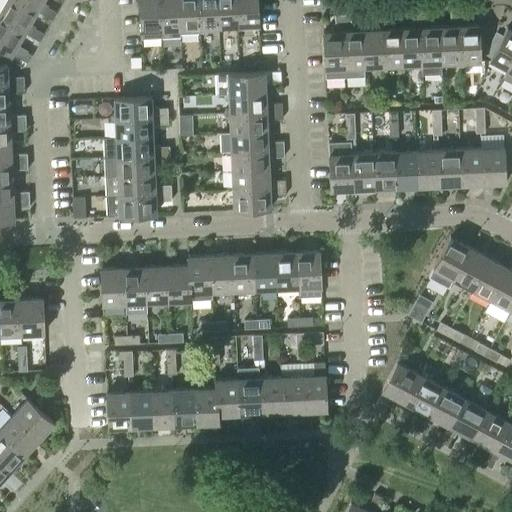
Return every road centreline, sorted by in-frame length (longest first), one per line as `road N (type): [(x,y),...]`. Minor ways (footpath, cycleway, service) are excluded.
road 1 (residential): [(44,236),(40,73),(116,69),(113,0)]
road 2 (residential): [(302,224),(69,235)]
road 3 (residential): [(302,224),(291,0)]
road 4 (residential): [(78,421),(69,235)]
road 5 (residential): [(356,402),(349,222)]
road 6 (residential): [(511,232),(477,215),(349,222)]
